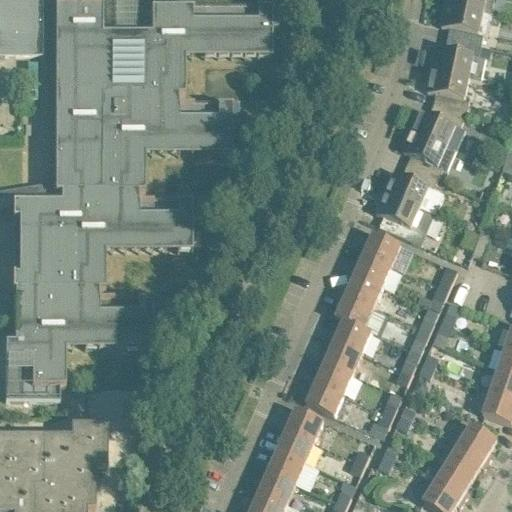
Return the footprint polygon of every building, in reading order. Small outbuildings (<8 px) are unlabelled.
[(42,0),(0,0),(0,59),(42,60),(42,0)] [(179,109),(179,100),(185,100),(185,70),(179,70),(179,56),(204,57),(204,62),(272,62),(272,33),(278,33),(278,13),(272,13),(272,12),(151,12),(151,37),(133,37),(134,34),(134,31),(133,28),(130,26),(127,26),(124,26),(121,28),(120,31),(120,34),(121,37),(103,37),(102,0),(55,0),(55,195),(42,195),(41,188),(40,189),(40,191),(13,195),(13,294),(14,294),(14,346),(5,346),(5,405),(60,405),(60,391),(65,391),(66,361),(60,361),(60,348),(85,348),(85,354),(152,354),(152,324),(159,324),(159,305),(152,305),(152,303),(99,303),(99,294),(105,294),(105,264),(99,264),(99,251),(177,251),(177,257),(192,257),(192,227),(198,227),(198,207),(192,207),(192,206),(139,206),(139,197),(145,197),(145,167),(139,167),(139,154),(217,154),(217,160),(232,160),(232,130),(238,130),(238,110),(232,110),(232,109),(179,109)] [(446,0),(445,9),(484,17),(492,19),(496,0),(446,0)] [(444,21),(442,31),(457,34),(454,45),(482,51),(484,39),(487,40),(492,19),(484,17),(445,9),(442,21),(444,21)] [(434,62),(431,74),(470,83),(482,85),(486,64),(479,63),(482,51),(454,45),(452,56),(437,53),(435,63),(434,62)] [(430,87),(428,97),(443,100),(440,111),(467,120),(470,105),(466,104),(470,83),(431,74),(428,87),(430,87)] [(416,124),(411,136),(448,152),(457,156),(465,136),(461,134),(467,120),(440,111),(436,122),(422,116),(418,125),(416,124)] [(408,148),(404,157),(418,163),(413,173),(439,185),(443,174),(448,176),(457,156),(448,152),(411,136),(406,147),(408,148)] [(389,186),(384,197),(421,213),(429,194),(434,196),(439,185),(413,173),(409,183),(395,177),(391,187),(389,186)] [(381,209),(377,219),(391,225),(386,235),(412,246),(423,251),(436,220),(421,213),(384,197),(379,209),(381,209)] [(482,234),(473,260),(485,264),(494,238),(482,234)] [(402,251),(374,239),(368,252),(365,250),(362,258),(393,272),(402,251)] [(393,272),(362,258),(358,267),(361,268),(356,281),(383,293),(393,272)] [(458,276),(449,272),(444,283),(443,282),(438,292),(449,297),(458,276)] [(383,293),(356,281),(350,293),(347,292),(343,300),(374,314),(383,293)] [(445,307),(449,297),(438,292),(434,303),(445,307)] [(374,314),(343,300),(340,309),(343,310),(337,323),(344,326),(365,335),(374,314)] [(454,333),(458,323),(447,318),(443,328),(454,333)] [(431,339),(435,329),(424,324),(420,334),(431,339)] [(372,338),(365,335),(344,326),(339,339),(336,337),(332,346),(363,359),(372,338)] [(450,343),(454,333),(443,328),(438,338),(450,343)] [(422,360),(431,339),(420,334),(415,344),(417,345),(413,356),(422,360)] [(363,359),(332,346),(328,354),(332,355),(326,368),(354,380),(363,359)] [(511,356),(506,354),(499,376),(511,380),(511,356)] [(436,374),(440,364),(429,359),(425,370),(436,374)] [(413,381),(417,371),(406,366),(401,376),(413,381)] [(354,380),(326,368),(321,380),(317,379),(313,388),(344,401),(354,380)] [(431,384),(436,374),(425,370),(420,380),(431,384)] [(408,391),(413,381),(401,376),(397,386),(408,391)] [(511,380),(499,376),(491,398),(511,405),(511,380)] [(344,401),(313,388),(310,395),(313,397),(308,410),(326,418),(335,422),(344,401)] [(392,397),(388,408),(383,418),(394,423),(398,413),(403,402),(392,397)] [(511,405),(491,398),(483,420),(494,423),(511,429),(511,405)] [(406,412),(401,422),(412,427),(417,417),(406,412)] [(325,426),(315,422),(297,414),(291,427),(288,426),(284,434),(315,447),(325,426)] [(390,433),(394,423),(383,418),(379,428),(390,433)] [(408,437),(412,427),(401,422),(397,432),(408,437)] [(498,445),(481,435),(472,429),(460,449),(489,466),(494,459),(491,457),(498,445)] [(107,430),(71,430),(71,441),(0,441),(0,511),(95,511),(95,474),(107,473),(107,430)] [(315,447),(284,434),(281,442),(284,444),(278,456),(306,468),(315,447)] [(366,470),(375,450),(365,444),(355,465),(366,470)] [(484,474),(489,466),(460,449),(448,468),(474,484),(481,472),(484,474)] [(387,454),(383,464),(394,469),(398,459),(387,454)] [(306,468),(278,456),(273,469),(270,468),(266,476),(297,489),(306,468)] [(389,479),(394,469),(383,464),(378,474),(389,479)] [(357,491),(366,470),(355,465),(346,486),(357,491)] [(467,496),(474,484),(448,468),(436,488),(465,506),(470,498),(467,496)] [(297,489),(266,476),(262,484),(266,485),(260,498),(288,510),(297,489)] [(458,511),(460,511),(465,506),(436,488),(424,508),(431,511),(456,511),(457,511),(458,511)] [(286,511),(288,510),(260,498),(254,511),(251,509),(250,511),(286,511)] [(347,511),(352,502),(341,498),(337,508),(347,511)]
